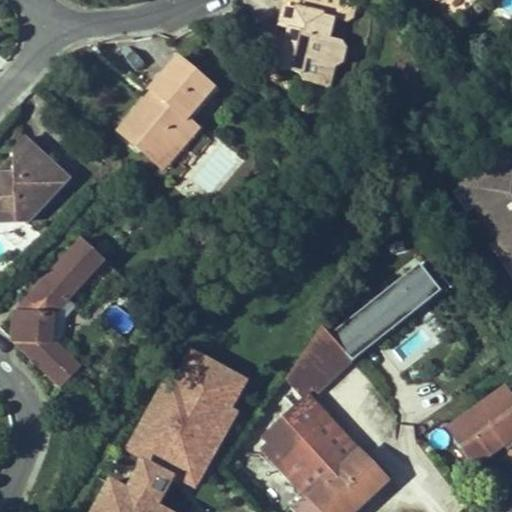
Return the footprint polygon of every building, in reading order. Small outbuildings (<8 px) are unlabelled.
[(302,11),(284,6),(279,28),(290,30),(287,40),(287,41),(291,49),(284,53),(284,54),(280,69),(299,74),(303,82),(327,88),(339,41),(328,38),(332,19),(344,22),(351,17),(354,4),(351,0),(304,0),(309,7),(308,12),(302,11)] [(287,40),(277,38),(273,52),(284,54),(284,53),(291,49),(287,41),(287,40)] [(186,119),(212,89),(177,58),(150,90),(155,94),(149,100),(147,98),(119,131),(138,148),(144,141),(168,163),(197,129),(186,119)] [(0,173),(0,214),(4,210),(14,210),(28,222),(68,179),(25,138),(13,152),(13,173),(0,173)] [(168,163),(144,141),(138,148),(163,169),(168,163)] [(511,151),(462,186),(475,206),(477,205),(500,238),(498,239),(511,259),(511,151)] [(475,206),(462,186),(453,192),(467,212),(475,206)] [(4,210),(0,214),(0,223),(28,222),(14,210),(4,210)] [(511,259),(498,239),(490,245),(511,277),(511,259)] [(81,240),(14,314),(13,340),(61,388),(81,368),(56,344),(64,336),(64,319),(57,311),(95,270),(105,279),(101,283),(117,299),(130,284),(104,260),(100,264),(89,254),(93,250),(81,240)] [(93,250),(89,254),(100,264),(104,260),(93,250)] [(157,310),(135,289),(122,303),(144,324),(157,310)] [(430,327),(394,341),(402,361),(438,347),(430,327)] [(351,361),(321,328),(304,354),(329,381),(351,361)] [(101,474),(83,511),(173,511),(158,505),(171,477),(196,489),(249,377),(178,344),(127,453),(137,458),(125,485),(101,474)] [(329,381),(304,354),(286,379),(308,400),(329,381)] [(511,438),(511,400),(504,389),(449,429),(475,465),(511,438)] [(293,511),(354,511),(386,482),(328,418),(326,420),(308,400),(265,440),(270,445),(263,451),(304,496),(290,509),(293,511)]
